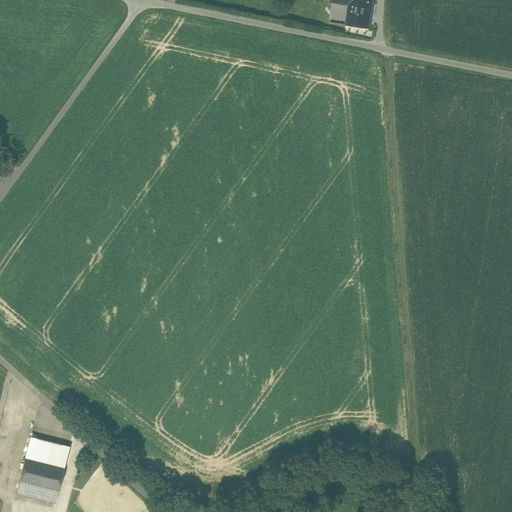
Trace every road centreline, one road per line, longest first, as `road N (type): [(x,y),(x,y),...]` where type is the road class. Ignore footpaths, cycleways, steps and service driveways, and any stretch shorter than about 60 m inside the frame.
road 1 (unclassified): [(511,74),(145,1)]
road 2 (unclassified): [(0,200),(145,1)]
road 3 (unclassified): [(168,511),(0,361)]
